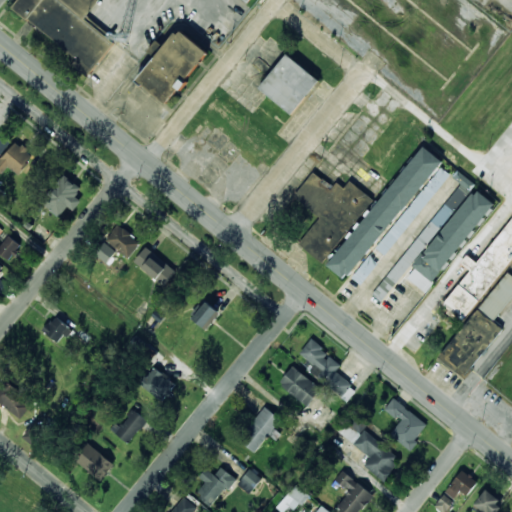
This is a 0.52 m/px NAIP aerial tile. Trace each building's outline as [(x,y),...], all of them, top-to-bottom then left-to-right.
[(20,0),(13,10),(78,58),(73,65),(89,76),(117,39),(88,18),(101,0),(20,0)] [(209,52),(179,29),(166,47),(157,40),(148,52),(155,57),(137,81),(168,105),(209,52)] [(291,115),(320,81),(287,54),(259,88),(291,115)] [(0,154),(11,139),(0,131),(0,130),(0,154)] [(9,167),(18,175),(34,157),(17,141),(0,160),(0,172),(2,174),(9,167)] [(439,157),(421,145),(380,203),(349,181),(343,191),(314,170),(294,198),(320,216),(299,245),(326,264),(325,265),(351,283),(439,157)] [(354,279),(363,286),(449,173),(439,166),(354,279)] [(461,184),(373,294),(383,302),(469,195),(467,194),(475,184),(464,175),(463,176),(458,172),(453,177),(461,184)] [(68,207),(73,211),(81,201),(75,196),(81,189),(66,176),(43,203),(59,217),(68,207)] [(408,279),(427,293),(493,202),(474,188),(408,279)] [(511,257),(511,217),(479,264),(467,255),(461,263),(470,269),(444,305),(467,321),(511,257)] [(106,239),(127,259),(141,244),(120,225),(106,239)] [(0,253),(8,261),(22,246),(10,236),(0,246),(0,253)] [(164,287),(177,273),(147,246),(135,261),(164,287)] [(511,298),(511,275),(506,272),(480,309),(496,321),(511,298)] [(221,313),(206,302),(193,319),(207,330),(221,313)] [(502,329),(477,309),(439,358),(465,378),(502,329)] [(60,344),(72,329),(55,316),(43,331),(60,344)] [(348,401),(357,389),(335,372),(341,365),(328,355),(329,353),(311,339),(300,353),(316,367),(312,373),(348,401)] [(321,390),(294,366),(279,382),(307,407),(321,390)] [(141,388),(166,401),(176,381),(150,369),(141,388)] [(0,379),(0,403),(0,402),(20,419),(35,401),(4,374),(0,379)] [(390,435),(411,451),(418,443),(415,440),(428,424),(394,398),(385,409),(401,421),(390,435)] [(255,453),(269,435),(277,441),(282,434),(274,428),(281,419),(266,407),(239,440),(255,453)] [(113,432),(129,444),(147,420),(131,408),(113,432)] [(383,480),(400,459),(363,429),(366,425),(353,414),(339,432),(371,458),(364,465),(383,480)] [(39,430),(30,426),(25,439),(38,445),(44,430),(40,428),(39,430)] [(75,459),(103,479),(115,463),(87,443),(75,459)] [(215,475),(206,469),(200,477),(207,483),(197,496),(213,508),(235,477),(221,467),(215,475)] [(251,493),(262,478),(250,469),(239,484),(251,493)] [(359,511),(373,495),(343,470),(335,480),(350,491),(336,509),(339,511),(359,511)] [(467,497),(478,480),(461,470),(446,493),(455,499),(459,492),(467,497)] [(281,511),(284,511),(290,506),(295,511),(309,496),(297,485),(276,507),(281,511)] [(475,511),(497,511),(503,505),(486,490),(471,508),(475,511)] [(441,511),(445,511),(454,502),(445,494),(435,507),(441,511)] [(194,511),(198,507),(184,496),(171,511),(194,511)]
